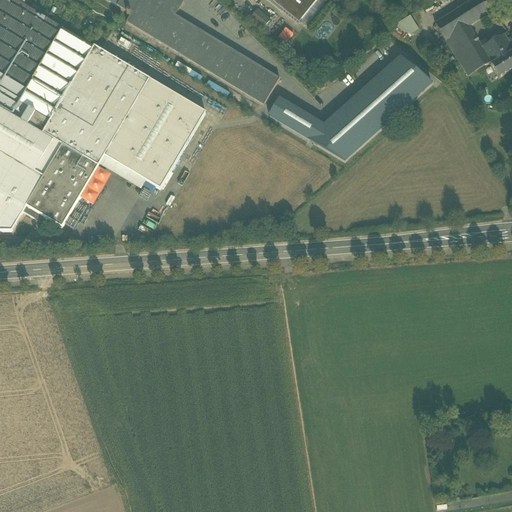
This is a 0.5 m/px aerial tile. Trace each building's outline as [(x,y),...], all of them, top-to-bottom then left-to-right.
[(0,0),(0,153),(34,175),(54,143),(50,140),(57,128),(50,124),(95,49),(63,31),(23,6),(26,0),(0,0)] [(126,24),(264,107),(280,81),(175,17),(183,4),(177,0),(155,0),(153,4),(146,0),(104,0),(128,14),(126,16),(130,18),(126,24)] [(268,0),(299,24),(301,22),(319,0),(268,0)] [(320,0),(319,0),(301,22),(306,27),(326,4),(320,0)] [(475,0),(435,26),(446,43),(469,28),(494,13),(485,0),(475,0)] [(250,20),(263,30),(271,21),(258,10),(250,20)] [(335,10),(331,14),(340,22),(344,17),(335,10)] [(420,33),(411,18),(394,28),(405,35),(406,34),(413,39),(420,33)] [(482,50),(469,28),(446,43),(457,62),(458,61),(468,78),(487,67),(491,64),(482,50)] [(286,29),(278,39),(285,45),(293,35),(286,29)] [(482,50),(491,64),(492,66),(511,53),(511,49),(503,36),(482,50)] [(99,167),(104,159),(150,82),(95,49),(50,124),(57,128),(50,140),(54,143),(62,148),(98,169),(99,167)] [(511,71),(511,53),(492,66),(491,66),(493,69),(499,79),(511,71)] [(324,128),(279,101),(269,118),(344,163),(432,86),(400,60),(324,128)] [(206,115),(150,82),(104,159),(146,183),(160,192),(206,115)] [(54,143),(34,175),(43,180),(62,148),(54,143)] [(80,200),(98,169),(62,148),(43,180),(26,208),(40,217),(62,230),(80,200)] [(0,153),(0,233),(12,233),(23,213),(38,222),(40,217),(26,208),(43,180),(34,175),(0,153)] [(104,159),(99,167),(141,192),(146,183),(104,159)] [(98,169),(80,200),(93,207),(111,177),(98,169)] [(505,511),(504,503),(477,508),(478,511),(505,511)]
